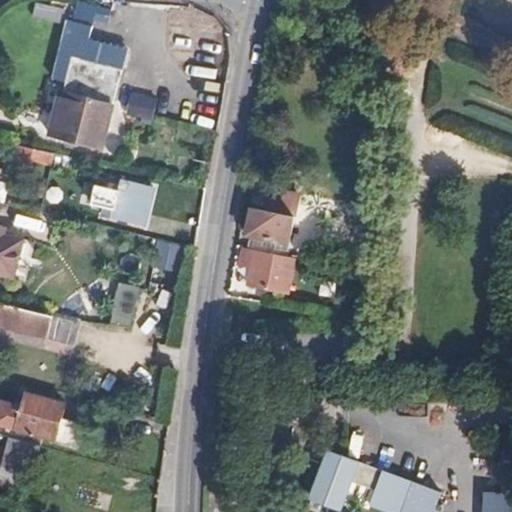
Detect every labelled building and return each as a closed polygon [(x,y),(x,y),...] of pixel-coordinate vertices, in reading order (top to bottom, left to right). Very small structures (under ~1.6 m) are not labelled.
[(64,92),(61,92),(51,137),(104,150),(114,106),(123,72),(71,60),(64,92)] [(127,115),(154,122),(160,100),(133,92),(127,115)] [(31,159),(33,148),(18,144),(14,161),(29,164),(31,159)] [(53,164),(56,154),(33,148),(31,159),(53,164)] [(143,222),(152,185),(121,179),(119,187),(106,183),(100,212),(143,222)] [(287,244),(297,194),(273,190),(269,211),(252,209),(247,235),(287,244)] [(0,272),(16,275),(25,236),(0,231),(0,229),(2,223),(0,222),(0,272)] [(153,277),(181,281),(187,243),(159,239),(153,277)] [(250,273),(249,286),(251,286),(258,288),(260,283),(272,285),(272,290),(290,293),(294,261),(239,252),(238,264),(251,266),(250,273)] [(237,270),(250,273),(251,266),(238,264),(237,270)] [(114,323),(135,326),(140,286),(119,283),(114,323)] [(141,326),(152,329),(159,305),(148,301),(141,326)] [(0,326),(71,344),(77,324),(0,304),(0,326)] [(56,437),(64,402),(26,393),(16,428),(56,437)] [(354,441),(352,453),(374,456),(376,445),(354,441)] [(397,511),(433,511),(442,491),(329,447),(305,509),(311,511),(327,511),(331,503),(342,507),(354,479),(375,487),(370,501),(397,511)] [(103,510),(106,493),(78,487),(74,504),(103,510)] [(485,511),(511,511),(511,493),(486,493),(485,511)]
